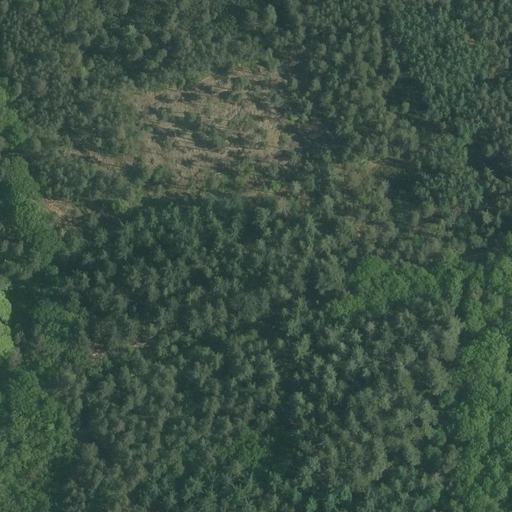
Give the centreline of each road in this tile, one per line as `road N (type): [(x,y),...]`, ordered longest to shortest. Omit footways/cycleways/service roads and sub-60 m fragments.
road 1 (track): [(0,389),(511,248)]
road 2 (track): [(0,103),(63,367)]
road 3 (track): [(20,382),(45,398),(105,465),(122,511)]
